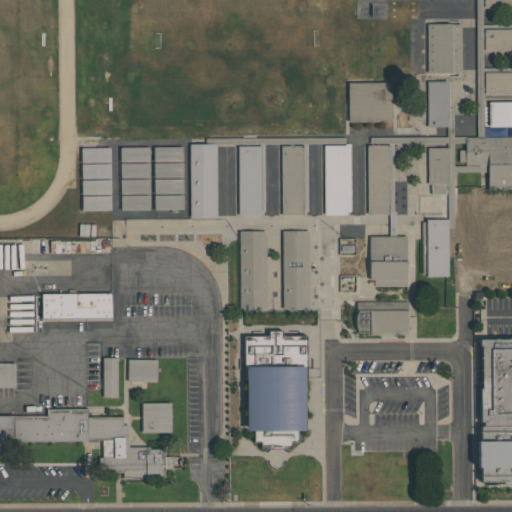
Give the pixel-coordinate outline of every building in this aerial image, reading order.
[(511,0),(511,8),(483,8),(483,0),(511,0)] [(427,73),(426,24),(451,23),(451,24),(460,24),(461,72),(451,72),(451,73),(427,73)] [(511,51),(484,51),(484,29),(511,28),(511,51)] [(511,94),(484,94),(484,72),(511,72),(511,94)] [(426,81),(448,81),(449,121),(448,127),(426,127),(426,81)] [(348,82),(391,82),(391,121),(348,121),(348,82)] [(464,136),(511,136),(511,190),(488,190),(487,165),(465,165),(465,162),(458,162),(458,149),(464,149),(464,136)] [(216,143),(216,217),(189,217),(189,144),(216,143)] [(366,214),(366,144),(388,144),(388,214),(366,214)] [(280,215),(280,145),(302,145),(302,215),(280,215)] [(323,215),(323,145),(345,145),(345,215),(323,215)] [(182,146),(182,161),(153,161),(153,147),(182,146)] [(238,215),(238,146),(260,146),(260,215),(238,215)] [(110,147),(110,162),(81,162),(80,148),(110,147)] [(149,147),(149,161),(120,162),(119,147),(149,147)] [(427,147),(449,147),(449,184),(446,184),(446,193),(430,193),(430,184),(427,184),(427,147)] [(183,162),(183,177),(153,177),(153,163),(183,162)] [(149,163),(149,177),(120,178),(120,163),(149,163)] [(110,164),(110,178),(81,178),(81,164),(110,164)] [(111,179),(111,194),(81,194),(81,180),(111,179)] [(149,179),(149,193),(120,194),(120,179),(149,179)] [(183,179),(183,193),(153,194),(153,179),(183,179)] [(183,194),(183,209),(154,209),(154,195),(183,194)] [(111,195),(111,210),(81,210),(81,196),(111,195)] [(150,195),(150,209),(120,210),(120,195),(150,195)] [(426,219),(448,219),(448,276),(426,276),(426,219)] [(239,309),(239,231),(265,231),(265,309),(239,309)] [(282,309),(282,231),(309,231),(309,309),(282,309)] [(369,280),(369,236),(406,236),(406,286),(374,286),(374,280),(369,280)] [(355,238),(339,239),(339,255),(356,255),(355,238)] [(41,294),(41,320),(112,319),(112,293),(41,294)] [(356,312),(356,301),(407,301),(408,334),(370,334),(370,332),(358,332),(356,329),(354,323),(355,317),(356,312)] [(246,431),(246,380),(244,380),(243,336),(268,335),(268,330),(283,330),(283,335),(307,335),(307,379),(304,379),(305,430),(298,430),(299,442),(291,442),(291,449),(260,449),(260,442),(253,442),(253,430),(246,431)] [(479,339),(511,339),(511,481),(480,482),(480,467),(477,467),(477,441),(480,441),(480,426),(483,426),(483,421),(480,421),(480,388),(481,388),(481,346),(480,346),(479,339)] [(117,357),(117,397),(102,398),(102,357),(117,357)] [(156,381),(127,381),(127,359),(157,359),(156,381)] [(0,362),(15,362),(15,386),(0,386),(0,362)] [(141,402),(170,402),(170,432),(141,432),(141,402)] [(101,441),(11,442),(11,453),(0,453),(0,415),(46,415),(46,409),(87,408),(87,417),(123,416),(123,424),(128,424),(128,447),(149,446),(149,449),(164,448),(164,456),(181,456),(181,468),(164,468),(164,479),(122,479),(122,472),(98,473),(98,457),(101,456),(101,441)]
